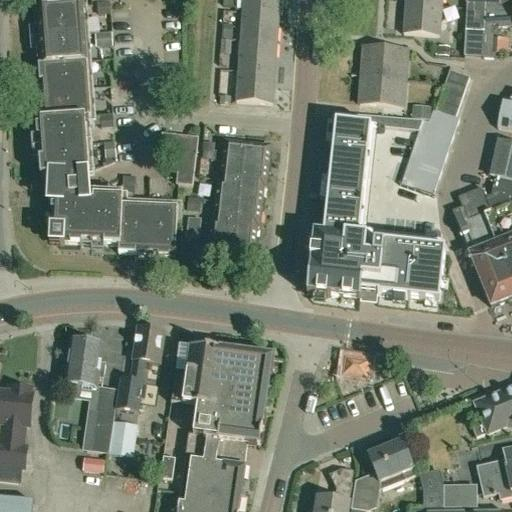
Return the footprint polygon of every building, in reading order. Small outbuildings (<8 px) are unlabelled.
[(279,13),(280,0),(243,0),(243,11),(279,13)] [(439,38),(442,0),(440,0),(406,0),(404,35),(439,38)] [(511,0),(498,0),(499,6),(486,5),(483,60),(497,60),(498,28),(511,27),(511,0)] [(97,5),(98,17),(111,16),(109,4),(97,5)] [(36,38),(85,34),(84,6),(34,10),(36,38)] [(277,44),(279,13),(243,11),(241,41),(277,44)] [(232,27),(223,27),(222,41),(223,41),(231,42),(232,27)] [(38,65),(87,61),(85,34),(36,38),(38,65)] [(95,36),(96,49),(111,48),(111,35),(95,36)] [(511,38),(504,38),(503,57),(511,57),(511,38)] [(230,55),(231,42),(223,41),(222,41),(221,41),(220,55),(230,55)] [(275,74),(277,44),(241,41),(238,72),(275,74)] [(405,80),(407,52),(364,49),(362,77),(405,80)] [(40,92),(88,89),(87,64),(88,64),(87,61),(38,65),(40,92)] [(466,89),(470,78),(450,71),(446,82),(466,89)] [(273,106),(275,74),(238,72),(236,103),(273,106)] [(403,109),(405,80),(362,77),(359,106),(403,109)] [(462,99),(466,89),(446,82),(442,92),(462,99)] [(90,118),(88,89),(40,92),(42,120),(84,117),(85,118),(90,118)] [(459,109),(462,99),(442,92),(439,102),(459,109)] [(218,106),(229,107),(230,98),(219,98),(218,106)] [(455,120),(459,109),(439,102),(435,113),(455,120)] [(510,105),(502,103),(496,130),(511,133),(511,104),(510,104),(510,105)] [(430,110),(411,109),(411,121),(429,122),(430,110)] [(455,120),(435,113),(433,112),(430,120),(429,124),(424,122),(415,148),(446,159),(459,121),(455,120)] [(338,116),(337,125),(348,126),(349,117),(338,116)] [(37,149),(86,144),(85,118),(84,117),(42,120),(35,120),(37,149)] [(101,130),(113,129),(112,117),(100,118),(101,127),(101,130)] [(349,117),(348,126),(359,127),(361,118),(349,117)] [(361,118),(359,127),(371,129),(372,119),(361,118)] [(372,119),(371,129),(383,130),(384,120),(372,119)] [(384,120),(383,130),(395,131),(396,120),(384,120)] [(396,120),(395,131),(407,132),(408,121),(396,120)] [(408,121),(407,132),(419,134),(422,122),(408,121)] [(313,235),(307,297),(360,302),(361,295),(378,297),(377,298),(439,305),(445,251),(383,245),(383,248),(374,247),(373,253),(366,252),(367,240),(359,240),(371,129),(359,127),(348,126),(337,125),(335,124),(323,236),(313,235)] [(192,187),(198,139),(162,135),(160,150),(180,152),(176,185),(192,187)] [(271,168),(272,161),(269,160),(271,147),(225,142),(222,161),(271,168)] [(511,145),(501,143),(500,143),(493,177),(493,178),(496,179),(495,180),(511,183),(511,145)] [(56,176),(82,174),(88,174),(86,144),(37,149),(40,178),(56,176)] [(103,146),(104,161),(115,160),(114,145),(103,146)] [(214,147),(209,146),(202,146),(201,161),(212,163),(214,147)] [(434,197),(446,159),(415,148),(402,186),(434,197)] [(220,164),(212,163),(201,161),(199,174),(218,177),(220,164)] [(270,174),(271,168),(222,161),(220,181),(266,188),(267,174),(270,174)] [(50,191),(49,202),(52,203),(84,202),(82,174),(56,176),(58,191),(50,191)] [(511,183),(495,180),(491,197),(486,199),(482,190),(458,199),(462,210),(453,213),(492,307),(511,299),(511,183)] [(266,188),(220,181),(220,182),(218,181),(216,200),(264,208),(265,200),(262,200),(264,189),(266,189),(266,188)] [(122,206),(123,199),(93,197),(93,202),(89,202),(86,245),(119,247),(121,206),(122,206)] [(263,213),(264,208),(216,200),(213,220),(259,227),(261,213),(263,213)] [(187,201),(186,213),(188,213),(199,215),(201,202),(187,201)] [(86,245),(89,202),(84,202),(52,203),(51,228),(64,229),(64,244),(86,245)] [(150,208),(122,206),(121,206),(119,247),(118,255),(148,257),(150,208)] [(175,258),(178,209),(150,208),(148,257),(175,258)] [(259,227),(213,220),(213,221),(211,221),(209,239),(257,247),(258,240),(256,239),(257,227),(259,228),(259,227)] [(186,240),(199,241),(200,231),(188,230),(186,240)] [(256,254),(257,247),(209,239),(206,261),(252,267),(254,253),(256,254)] [(160,366),(165,335),(137,330),(129,382),(121,381),(117,411),(139,415),(146,364),(160,366)] [(97,391),(103,348),(71,343),(64,386),(97,391)] [(214,410),(222,353),(180,346),(171,404),(198,408),(214,410)] [(264,417),(270,377),(263,369),(265,359),(222,353),(214,410),(264,417)] [(367,379),(369,363),(346,360),(344,376),(367,379)] [(0,485),(20,487),(22,471),(24,471),(26,450),(22,449),(24,429),(29,430),(33,398),(30,397),(31,391),(10,389),(9,395),(0,393),(0,426),(3,426),(0,447),(0,446),(0,485)] [(119,392),(100,389),(96,415),(115,418),(119,392)] [(511,390),(476,406),(484,426),(472,430),(476,440),(506,428),(511,430),(511,390)] [(259,447),(264,417),(214,410),(198,408),(197,419),(196,419),(193,436),(240,444),(259,447)] [(132,459),(137,427),(114,424),(113,429),(109,457),(132,459)] [(90,454),(109,457),(113,429),(94,426),(90,454)] [(240,496),(246,456),(239,455),(240,444),(193,436),(189,436),(181,487),(240,496)] [(382,491),(404,482),(415,478),(401,444),(368,456),(382,491)] [(511,450),(502,452),(505,462),(476,469),(483,499),(498,496),(499,503),(511,499),(511,450)] [(172,481),(175,459),(163,458),(160,479),(172,481)] [(85,460),(84,472),(103,474),(105,462),(85,460)] [(347,511),(354,473),(340,471),(329,476),(336,491),(334,502),(317,499),(315,511),(347,511)] [(146,497),(148,485),(122,480),(120,493),(146,497)] [(368,511),(373,486),(355,483),(350,510),(360,511),(368,511)] [(238,511),(240,496),(181,487),(177,511),(238,511)] [(443,511),(477,511),(477,487),(443,488),(443,511)] [(0,511),(32,511),(33,504),(0,500),(0,511)]
